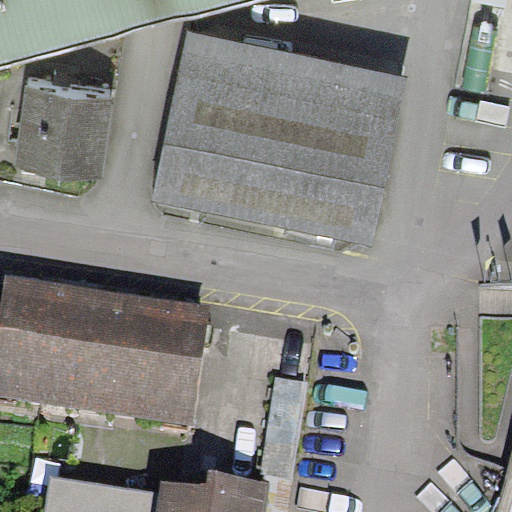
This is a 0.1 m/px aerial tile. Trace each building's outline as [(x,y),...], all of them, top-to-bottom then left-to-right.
[(0,0),(0,19),(70,0),(0,0)] [(405,64),(191,21),(158,188),(372,231),(405,64)] [(117,81),(30,69),(18,154),(105,167),(117,81)] [(211,312),(8,280),(0,331),(0,400),(192,431),(211,312)] [(276,380),(263,474),(295,479),(308,385),(276,380)] [(51,481),(46,511),(265,511),(269,490),(211,481),(209,496),(164,490),(163,497),(51,481)]
